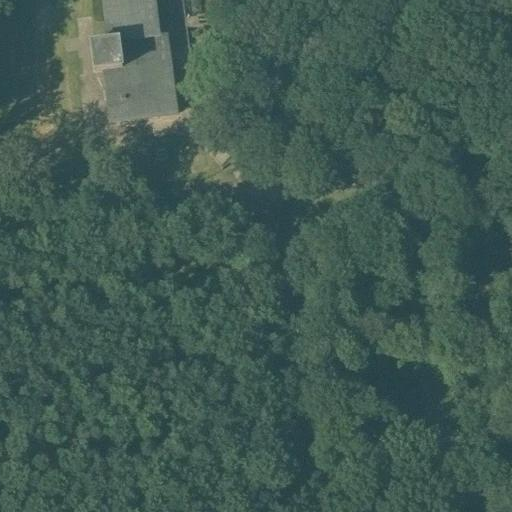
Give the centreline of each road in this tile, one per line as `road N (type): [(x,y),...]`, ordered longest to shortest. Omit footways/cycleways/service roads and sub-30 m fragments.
road 1 (track): [(308,511),(269,182)]
road 2 (track): [(269,182),(241,209),(10,230),(0,222)]
road 3 (track): [(269,182),(511,172)]
